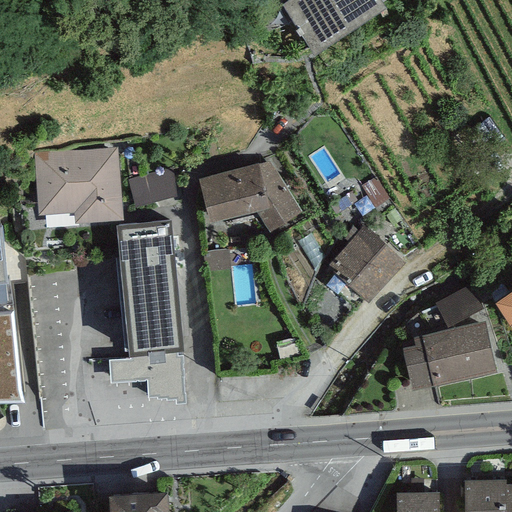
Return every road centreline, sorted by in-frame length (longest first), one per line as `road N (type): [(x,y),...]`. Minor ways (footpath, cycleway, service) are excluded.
road 1 (primary): [(345,441),(0,465)]
road 2 (primary): [(345,441),(511,428)]
